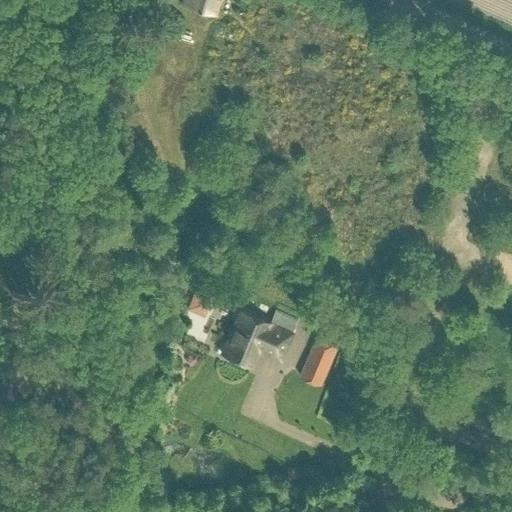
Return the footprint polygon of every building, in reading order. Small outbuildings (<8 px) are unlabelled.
[(180,0),(179,3),(217,14),(221,0),(180,0)] [(125,40),(121,63),(133,65),(137,42),(125,40)] [(204,315),(214,290),(195,283),(185,308),(204,315)] [(292,329),(239,306),(220,350),(251,364),(257,348),(279,357),(292,329)] [(314,337),(301,374),(324,383),(338,346),(314,337)]
